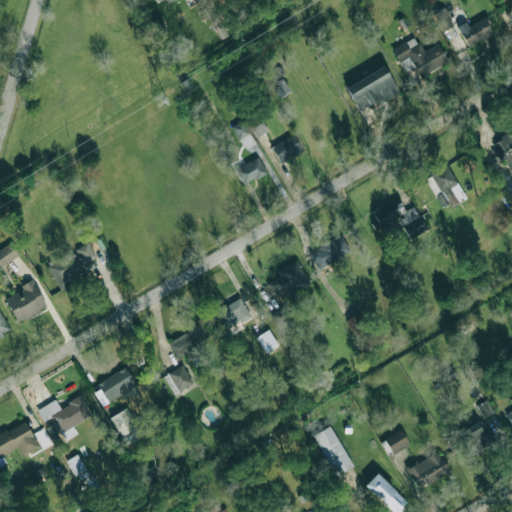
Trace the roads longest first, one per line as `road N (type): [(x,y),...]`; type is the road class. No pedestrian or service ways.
road 1 (residential): [(0,387),(511,76)]
road 2 (residential): [(0,138),(40,0)]
